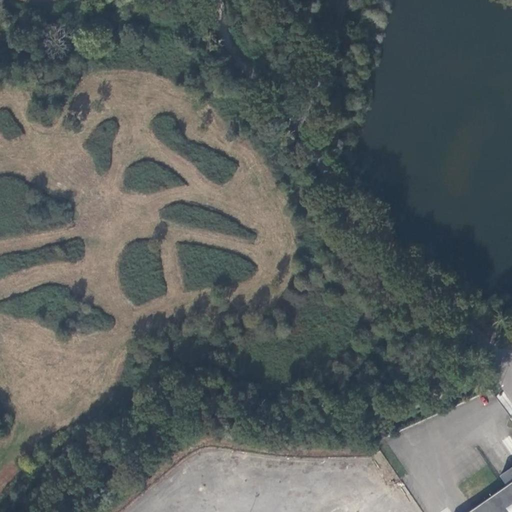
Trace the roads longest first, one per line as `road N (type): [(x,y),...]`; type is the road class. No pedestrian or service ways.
road 1 (unclassified): [(498,352),(371,243),(295,121)]
road 2 (unclassified): [(295,121),(232,45),(221,0)]
road 3 (unclassified): [(346,0),(295,121)]
